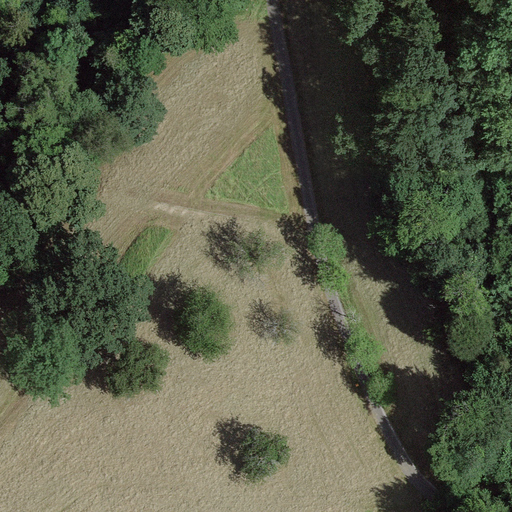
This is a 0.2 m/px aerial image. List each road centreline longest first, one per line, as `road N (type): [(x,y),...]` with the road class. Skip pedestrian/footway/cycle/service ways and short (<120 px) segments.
road 1 (track): [(0,185),(312,244)]
road 2 (track): [(312,244),(371,411),(433,502)]
road 3 (track): [(266,0),(312,244)]
